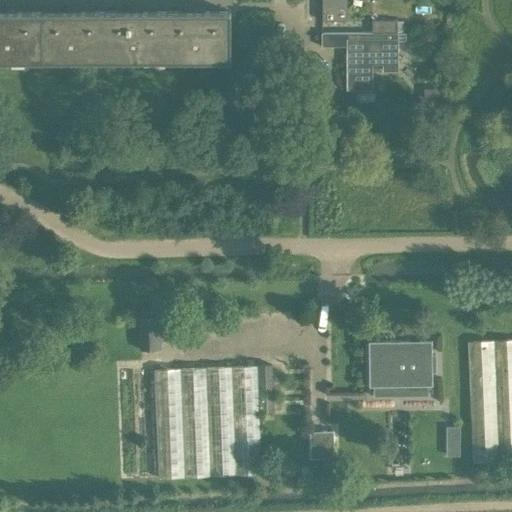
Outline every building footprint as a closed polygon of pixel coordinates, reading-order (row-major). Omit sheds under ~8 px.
[(321,0),(322,20),(347,20),(347,0),(321,0)] [(43,12),(0,11),(0,57),(43,58),(43,12)] [(106,12),(43,12),(43,58),(106,58),(106,12)] [(168,12),(106,12),(106,58),(168,58),(168,12)] [(168,12),(168,58),(231,58),(231,12),(168,12)] [(371,20),(371,31),(371,32),(396,32),(396,20),(371,20)] [(396,70),(396,32),(371,32),(371,31),(322,32),(322,45),(347,45),(347,89),(371,88),(371,63),(383,63),(383,70),(396,70)] [(140,349),(160,348),(159,313),(139,314),(140,349)] [(511,460),(511,338),(468,340),(473,462),(511,460)] [(432,340),(420,340),(369,341),(369,386),(390,385),(390,395),(404,395),(404,385),(421,385),(432,385),(432,371),(436,371),(435,354),(432,354),(432,340)] [(271,363),(258,364),(154,368),(158,477),(262,473),(260,411),(273,411),(271,363)] [(310,458),(334,457),(334,430),(310,431),(310,458)] [(449,439),(449,454),(461,453),(461,439),(449,439)]
